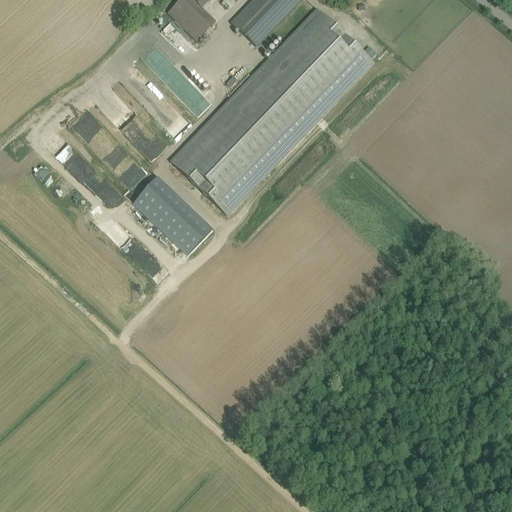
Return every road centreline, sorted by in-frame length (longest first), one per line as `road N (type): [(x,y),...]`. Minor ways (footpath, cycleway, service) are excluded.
road 1 (track): [(307,511),(0,235)]
road 2 (track): [(0,149),(146,31)]
